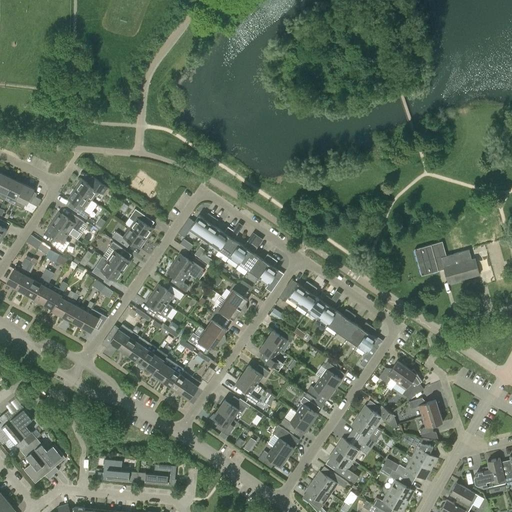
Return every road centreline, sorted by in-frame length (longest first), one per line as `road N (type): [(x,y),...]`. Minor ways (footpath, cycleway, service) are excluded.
road 1 (residential): [(280,502),(398,326),(298,258)]
road 2 (residential): [(178,433),(298,258)]
road 3 (residential): [(81,362),(202,190)]
road 4 (residential): [(280,502),(178,433)]
